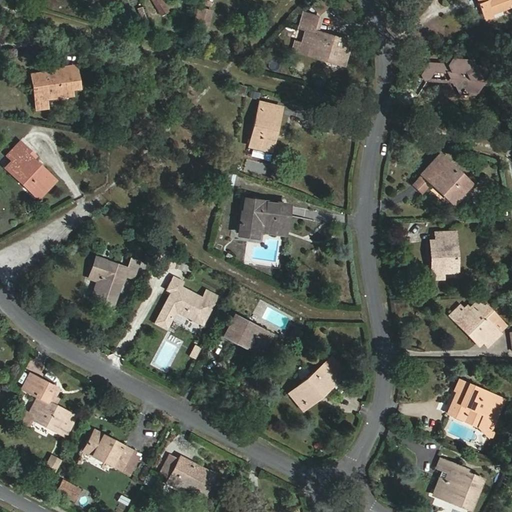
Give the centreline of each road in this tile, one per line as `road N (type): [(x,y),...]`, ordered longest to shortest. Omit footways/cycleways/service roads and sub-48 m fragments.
road 1 (track): [(511,189),(506,155),(227,68),(112,182),(0,246)]
road 2 (residential): [(358,464),(381,396),(384,345),(368,223),(386,51),(369,0)]
road 3 (residential): [(310,478),(34,330),(0,292)]
